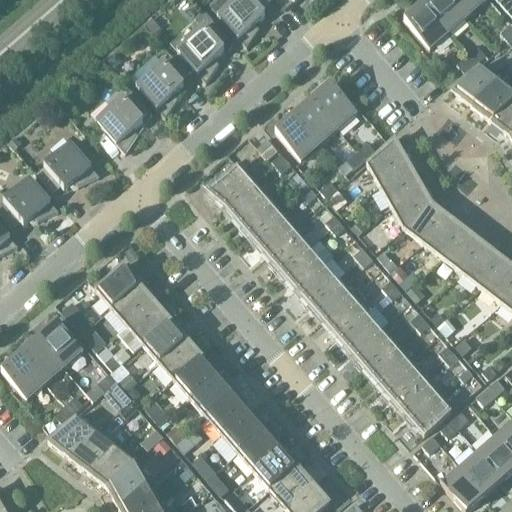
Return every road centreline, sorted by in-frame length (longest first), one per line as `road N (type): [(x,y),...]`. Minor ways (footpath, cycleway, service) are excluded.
road 1 (residential): [(416,511),(144,191)]
road 2 (residential): [(144,191),(339,22)]
road 3 (residential): [(0,318),(144,191)]
road 4 (residential): [(422,117),(339,22)]
